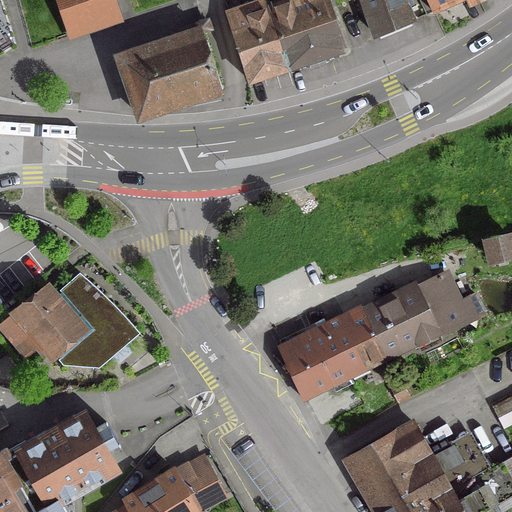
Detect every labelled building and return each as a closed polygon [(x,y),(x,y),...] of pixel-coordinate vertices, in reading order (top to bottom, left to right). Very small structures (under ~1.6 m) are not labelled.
[(296,0),(266,10),(286,68),(342,50),(324,0),(296,0)] [(411,21),(400,0),(361,0),(374,37),(411,21)] [(425,0),(430,9),(451,0),(425,0)] [(286,68),(266,10),(256,14),(253,4),(226,12),(229,23),(228,23),(247,81),(286,68)] [(135,117),(138,116),(221,90),(202,32),(208,30),(205,22),(197,24),(199,32),(118,59),(136,112),(134,112),(135,117)] [(491,262),(511,257),(511,256),(507,235),(486,240),(491,262)] [(437,335),(462,322),(439,275),(413,288),(414,290),(364,315),(384,355),(414,340),(420,350),(439,340),(437,335)] [(107,303),(78,276),(54,296),(46,287),(12,313),(0,322),(0,327),(23,355),(33,346),(42,356),(46,353),(50,357),(53,354),(62,364),(96,366),(135,333),(107,303)] [(384,355),(364,315),(355,319),(353,314),(346,317),(349,322),(345,324),(355,344),(319,361),(329,382),(384,355)] [(355,344),(345,324),(329,332),(325,324),(305,334),(309,342),(297,347),(293,339),(277,347),(302,400),(306,399),(304,394),(329,382),(319,361),(355,344)] [(399,381),(388,387),(397,403),(408,397),(399,381)] [(511,395),(490,407),(497,419),(511,411),(511,395)] [(0,454),(0,511),(64,511),(58,500),(113,468),(105,454),(118,447),(104,423),(92,430),(83,416),(27,448),(23,441),(0,454)] [(511,455),(487,469),(481,459),(468,466),(454,442),(431,455),(414,425),(393,431),(346,457),(377,511),(481,511),(511,494),(511,455)] [(126,502),(129,508),(120,511),(196,511),(195,510),(221,497),(200,458),(175,472),(126,502)]
